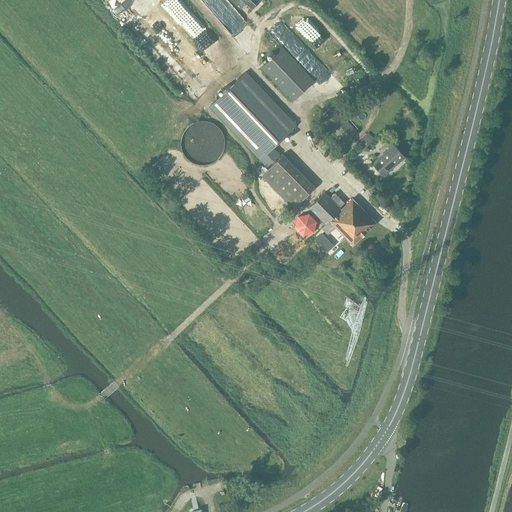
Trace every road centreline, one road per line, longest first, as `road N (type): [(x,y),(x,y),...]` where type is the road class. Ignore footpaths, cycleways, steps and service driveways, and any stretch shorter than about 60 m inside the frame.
road 1 (primary): [(386,431),(402,397),(499,0)]
road 2 (track): [(82,409),(337,174)]
road 3 (track): [(412,0),(374,113),(330,167)]
road 4 (track): [(30,351),(61,407),(82,409),(112,463)]
